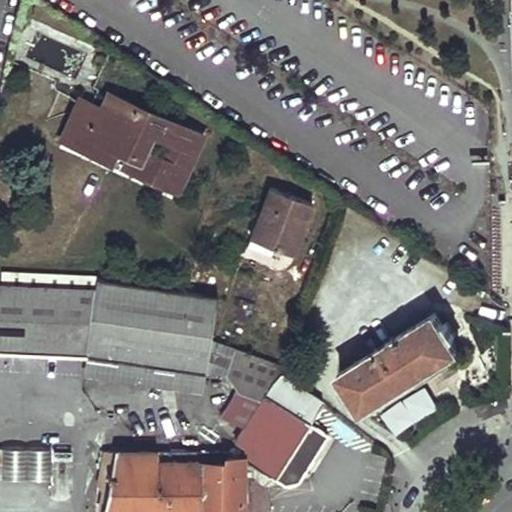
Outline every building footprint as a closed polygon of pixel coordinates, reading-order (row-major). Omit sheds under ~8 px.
[(119,169),(180,196),(207,136),(105,90),(98,105),(77,96),(57,141),(110,165),(115,153),(124,157),(119,169)] [(247,237),(293,255),(313,202),(267,185),(247,237)] [(86,278),(85,290),(95,290),(97,279),(86,278)] [(85,354),(205,369),(215,294),(97,279),(95,290),(85,290),(76,353),(85,354)] [(0,349),(76,353),(85,290),(80,289),(0,284),(0,349)] [(362,407),(458,349),(452,338),(456,335),(447,320),(442,322),(435,311),(409,327),(405,320),(395,325),(399,333),(340,368),(347,381),(343,384),(351,399),(356,397),(362,407)] [(236,392),(246,395),(266,361),(233,349),(224,373),(236,392)] [(84,376),(202,390),(205,369),(85,354),(82,375),(84,376)] [(308,424),(322,403),(281,372),(282,367),(266,361),(246,395),(259,400),(234,440),(245,447),(239,455),(275,478),(282,482),(296,480),(327,434),(308,424)] [(0,447),(0,477),(49,478),(49,447),(0,447)] [(113,450),(102,450),(96,482),(104,494),(113,450)] [(100,511),(239,511),(239,455),(229,455),(229,450),(113,450),(104,494),(100,511)]
